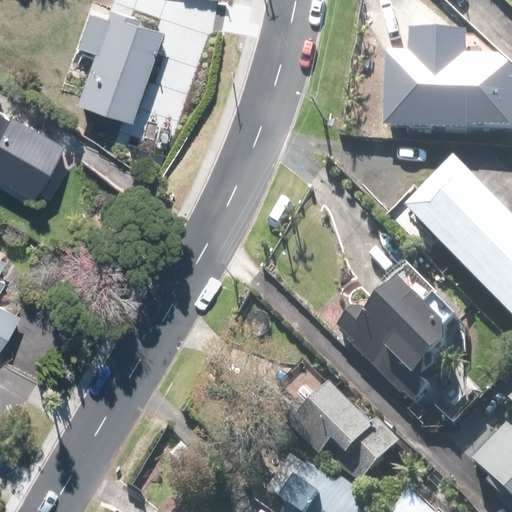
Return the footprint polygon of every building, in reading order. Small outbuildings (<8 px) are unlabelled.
[(81,98),(136,116),(168,19),(113,2),(111,8),(92,2),(80,38),(98,44),(81,98)] [(21,48),(0,40),(0,62),(13,67),(21,48)] [(393,59),(390,130),(502,135),(506,64),(393,59)] [(0,169),(36,193),(68,144),(14,109),(12,113),(0,105),(0,169)] [(511,206),(467,160),(415,210),(511,310),(511,206)] [(0,346),(23,311),(0,296),(0,268),(7,258),(0,253),(0,346)] [(347,328),(421,404),(437,388),(432,382),(440,374),(441,365),(459,348),(459,328),(416,284),(381,318),(370,306),(347,328)] [(380,425),(342,386),(298,429),(328,459),(333,454),(364,486),(408,444),(385,421),(380,425)] [(511,429),(483,459),(511,486),(511,429)] [(378,511),(380,511),(363,498),(367,493),(347,478),(343,484),(315,464),(288,500),(293,504),(287,511),(378,511)] [(445,511),(422,490),(406,511),(445,511)]
